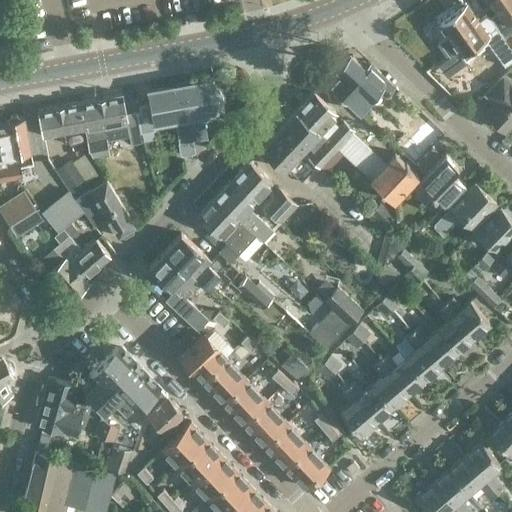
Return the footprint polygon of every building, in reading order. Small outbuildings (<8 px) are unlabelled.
[(511,0),(489,0),(506,22),(507,22),(511,29),(511,35),(507,39),(511,46),(511,0)] [(465,2),(438,21),(448,35),(439,41),(449,55),(458,48),(465,58),(483,45),(480,41),(483,38),(501,63),(511,54),(511,50),(505,38),(484,10),(475,17),(465,2)] [(351,102),(360,111),(380,90),(386,95),(395,85),(370,62),(365,67),(353,56),(347,57),(346,57),(340,63),(341,63),(339,70),(341,72),(330,84),(350,103),(351,102)] [(511,123),(511,81),(503,73),(484,94),(494,103),(485,112),(505,131),(511,123)] [(191,81),(183,83),(193,138),(206,136),(202,113),(209,111),(211,111),(213,110),(215,108),(217,106),(218,105),(219,104),(220,102),(221,99),(221,98),(221,96),(221,95),(221,93),(221,92),(220,90),(219,88),(217,86),(217,85),(215,83),(212,82),(211,81),(208,80),(205,80),(203,80),(191,82),(191,81)] [(148,90),(153,121),(176,117),(180,140),(193,138),(183,83),(175,84),(175,85),(148,90)] [(314,92),(297,110),(319,132),(336,113),(314,92)] [(122,93),(79,101),(84,128),(89,151),(91,150),(92,155),(109,152),(108,147),(103,124),(126,120),(130,144),(142,142),(136,111),(126,113),(122,93)] [(42,136),(84,128),(79,101),(37,109),(42,136)] [(297,110),(279,129),(301,150),(307,145),(314,152),(308,157),(319,167),(336,148),(326,139),(326,138),(319,132),(297,110)] [(9,120),(0,121),(0,126),(9,177),(22,175),(20,163),(32,161),(30,152),(24,117),(21,118),(17,114),(11,115),(9,120)] [(385,163),(352,132),(353,130),(343,120),(326,138),(326,139),(336,148),(337,147),(394,201),(419,174),(395,152),(385,163)] [(403,153),(415,164),(444,134),(432,122),(403,153)] [(0,179),(9,177),(0,126),(0,179)] [(284,169),(301,150),(279,129),(262,147),(284,169)] [(432,146),(415,164),(416,165),(415,165),(424,174),(442,155),(433,146),(432,146)] [(445,204),(463,185),(464,184),(452,172),(458,165),(444,152),(442,155),(424,174),(419,179),(431,191),(429,192),(434,197),(435,195),(445,204)] [(303,184),(319,167),(308,157),(293,174),(303,184)] [(75,198),(90,187),(70,159),(55,169),(75,198)] [(249,160),(232,179),(255,200),(272,182),(249,160)] [(103,178),(90,187),(75,198),(93,225),(106,216),(119,235),(122,234),(125,235),(133,230),(133,226),(135,224),(103,178)] [(273,230),(249,207),(255,200),(232,179),(215,197),(263,241),(273,230)] [(476,181),(434,225),(443,234),(454,222),(450,217),(457,210),(473,226),(496,201),(494,199),(495,195),(490,190),(484,190),(476,181)] [(279,186),(262,205),(281,223),(298,204),(279,186)] [(215,197),(197,215),(227,243),(219,252),(230,262),(238,254),(245,260),(263,241),(215,197)] [(306,197),(297,206),(306,215),(315,206),(306,197)] [(380,202),(370,212),(386,227),(396,217),(380,202)] [(501,205),(477,231),(495,248),(511,230),(511,215),(511,211),(507,206),(502,206),(501,205)] [(11,226),(17,235),(30,227),(25,218),(11,226)] [(414,220),(407,228),(413,234),(420,226),(414,220)] [(88,282),(85,277),(84,278),(69,261),(74,258),(65,249),(75,241),(63,227),(53,235),(59,242),(41,257),(51,269),(48,271),(70,297),(88,282)] [(180,233),(164,250),(200,283),(208,291),(220,277),(208,266),(211,262),(180,233)] [(82,250),(75,241),(65,249),(74,258),(69,261),(84,278),(85,277),(110,256),(95,238),(82,250)] [(410,267),(421,277),(428,270),(409,253),(403,248),(403,249),(396,256),(409,268),(410,267)] [(164,250),(148,267),(174,291),(167,299),(166,301),(197,330),(209,319),(216,312),(213,309),(204,309),(201,312),(186,298),(200,283),(164,250)] [(511,265),(511,250),(495,270),(502,276),(511,265)] [(477,275),(494,258),(486,251),(470,268),(477,275)] [(434,273),(445,286),(456,277),(445,264),(434,273)] [(414,285),(421,277),(410,267),(409,268),(403,274),(414,285)] [(263,309),(271,300),(273,298),(271,297),(274,295),(258,281),(256,284),(246,275),(236,286),(263,309)] [(501,298),(477,275),(469,283),(493,306),(501,298)] [(364,309),(337,284),(323,299),(349,323),(364,309)] [(382,298),(393,308),(399,301),(388,291),(382,298)] [(385,316),(393,308),(382,298),(374,306),(385,316)] [(473,336),(490,322),(470,300),(460,308),(451,298),(444,303),(473,336)] [(457,350),(473,336),(444,303),(438,309),(447,320),(438,328),(457,350)] [(218,310),(216,312),(212,317),(223,326),(229,319),(220,312),(218,310)] [(308,332),(325,348),(337,337),(319,320),(308,332)] [(359,322),(352,330),(363,340),(370,332),(359,322)] [(412,331),(441,364),(457,350),(438,328),(428,336),(419,326),(412,331)] [(356,347),(363,340),(352,330),(345,337),(356,347)] [(405,336),(395,345),(404,356),(424,378),(441,364),(412,331),(406,337),(405,336)] [(180,355),(202,377),(225,355),(204,333),(180,355)] [(245,335),(240,341),(251,350),(255,345),(257,343),(246,334),(245,335)] [(139,428),(142,420),(168,396),(122,347),(120,349),(116,348),(98,365),(136,405),(126,415),(139,428)] [(301,376),(311,364),(292,348),(282,360),(301,376)] [(323,361),(334,371),(341,363),(330,353),(323,361)] [(409,392),(424,378),(404,356),(395,363),(386,353),(380,359),(409,392)] [(202,377),(222,399),(246,377),(225,355),(202,377)] [(3,359),(0,360),(0,397),(10,392),(4,379),(11,376),(9,371),(11,369),(9,364),(5,363),(3,359)] [(393,406),(409,392),(380,359),(374,364),(383,375),(373,383),(393,406)] [(327,378),(334,371),(323,361),(316,368),(327,378)] [(137,433),(139,428),(126,415),(136,405),(98,365),(80,382),(91,394),(84,400),(92,402),(89,413),(98,416),(94,430),(106,434),(134,445),(137,433)] [(271,375),(282,384),(287,378),(277,368),(271,375)] [(92,402),(84,400),(74,398),(78,385),(48,377),(42,401),(82,411),(87,412),(89,413),(92,402)] [(222,399),(243,421),(266,399),(246,377),(222,399)] [(287,378),(282,384),(292,393),(298,387),(287,378)] [(376,420),(393,406),(373,383),(363,391),(354,381),(348,387),(376,420)] [(357,437),(376,420),(348,387),(341,392),(350,403),(340,411),(351,424),(348,426),(357,437)] [(137,433),(134,445),(142,447),(148,426),(153,421),(163,432),(181,415),(181,409),(168,396),(142,420),(139,428),(137,433)] [(243,421),(264,443),(287,421),(266,399),(243,421)] [(79,426),(94,430),(98,416),(89,413),(87,412),(82,411),(42,401),(35,423),(76,435),(79,426)] [(314,418),(323,429),(329,423),(320,412),(314,418)] [(511,426),(504,419),(490,434),(511,454),(511,426)] [(161,449),(177,465),(206,437),(191,421),(161,449)] [(264,443),(284,465),(307,443),(287,421),(264,443)] [(329,423),(323,429),(332,439),(338,434),(329,423)] [(177,465),(191,481),(221,453),(206,437),(177,465)] [(481,440),(464,455),(497,492),(503,486),(490,471),(500,463),(481,440)] [(307,443),(284,465),(305,487),(329,465),(307,443)] [(25,493),(68,504),(100,511),(105,511),(115,473),(124,475),(131,450),(113,445),(110,456),(107,455),(103,470),(36,452),(25,493)] [(191,481),(206,496),(236,469),(221,453),(191,481)] [(464,455),(449,468),(468,490),(477,482),(490,498),(497,492),(464,455)] [(136,472),(146,483),(152,476),(143,466),(136,472)] [(433,482),(459,511),(471,511),(459,498),(468,490),(449,468),(433,482)] [(206,496),(221,511),(251,484),(236,469),(206,496)] [(126,480),(111,494),(122,506),(137,492),(126,480)] [(448,511),(459,511),(433,482),(415,498),(424,508),(427,506),(432,511),(442,511),(446,509),(448,511)] [(221,511),(252,511),(265,500),(251,484),(221,511)] [(156,495),(166,505),(172,499),(163,489),(156,495)] [(65,511),(68,504),(25,493),(20,511),(65,511)] [(172,499),(166,505),(171,511),(179,511),(182,510),(172,499)] [(276,511),(265,500),(252,511),(276,511)]
